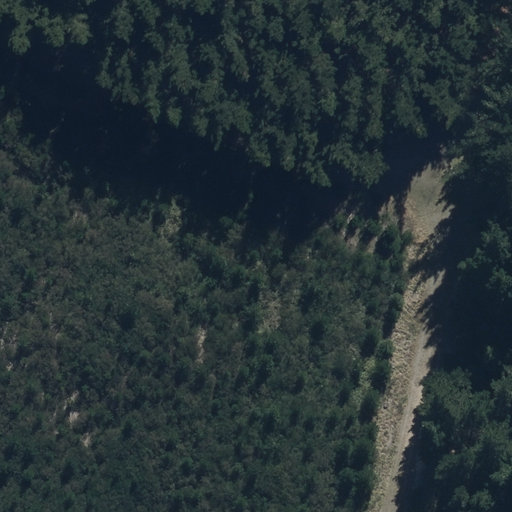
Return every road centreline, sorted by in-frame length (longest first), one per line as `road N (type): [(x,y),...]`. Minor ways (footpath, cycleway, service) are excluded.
road 1 (track): [(473,216),(0,42)]
road 2 (track): [(395,511),(473,216),(511,24)]
